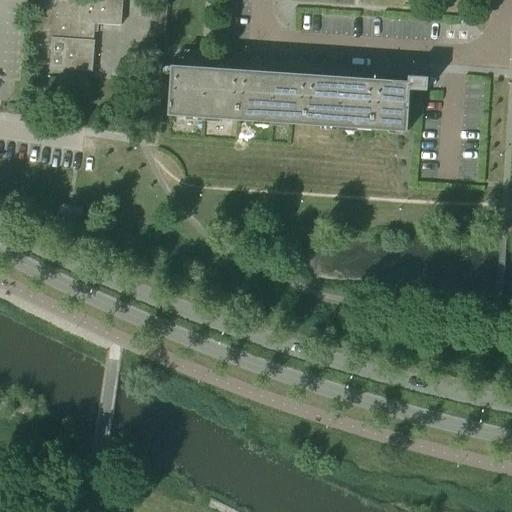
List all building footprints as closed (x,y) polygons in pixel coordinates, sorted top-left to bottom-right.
[(52,45),(50,68),(92,71),(94,41),(93,41),(94,23),(121,25),(122,0),(39,0),(38,19),(33,19),(31,44),(52,45)] [(166,7),(151,6),(149,35),(164,36),(166,7)] [(153,49),(154,49),(165,50),(167,38),(155,37),(153,49)] [(172,72),(169,115),(407,131),(410,89),(418,90),(427,91),(428,77),(375,74),(374,86),(172,72)] [(57,214),(67,215),(81,217),(82,207),(76,206),(66,205),(59,204),(57,214)]
